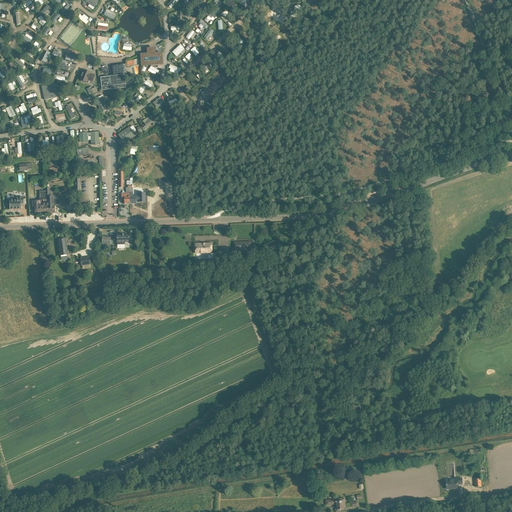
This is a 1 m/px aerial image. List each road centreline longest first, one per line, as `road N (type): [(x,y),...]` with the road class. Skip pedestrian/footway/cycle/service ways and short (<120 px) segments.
road 1 (tertiary): [(0,226),(328,213),(511,152)]
road 2 (track): [(0,345),(143,306),(203,309),(268,247),(300,232)]
road 3 (track): [(287,358),(422,284)]
road 4 (track): [(363,511),(511,493)]
road 5 (unclassified): [(511,118),(467,0)]
